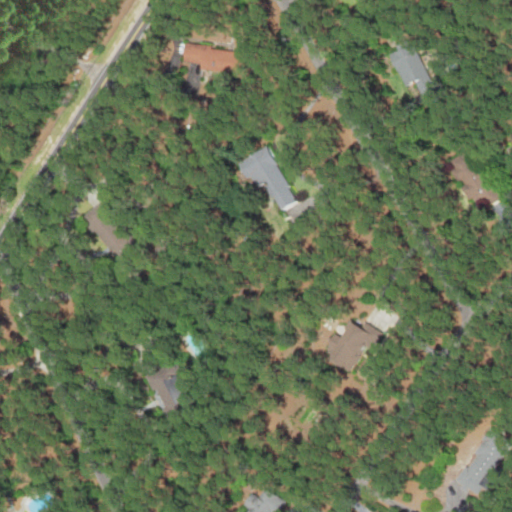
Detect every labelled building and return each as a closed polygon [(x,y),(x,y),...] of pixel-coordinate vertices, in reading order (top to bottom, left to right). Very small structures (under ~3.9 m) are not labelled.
[(188,60),(205,62),(204,68),(239,72),(240,70),(257,72),(260,47),(241,45),(241,48),(190,43),(188,60)] [(475,200),(483,196),(488,206),(502,198),(481,161),(460,173),(475,200)] [(133,237),(113,214),(107,220),(100,212),(89,221),(116,252),(133,237)] [(377,330),(359,319),(349,336),(342,332),(329,353),(354,368),(377,330)] [(152,371),(170,414),(195,403),(180,369),(169,374),(166,365),(152,371)] [(459,482),(481,496),(511,447),(511,440),(494,428),(459,482)]
